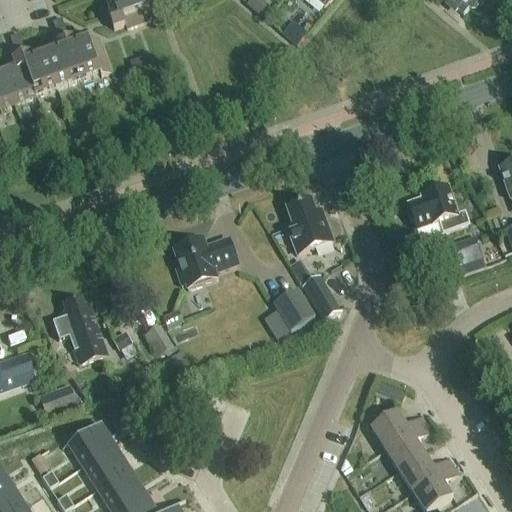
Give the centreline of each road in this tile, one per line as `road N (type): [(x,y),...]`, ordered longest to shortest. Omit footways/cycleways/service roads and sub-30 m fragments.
road 1 (tertiary): [(0,269),(332,146)]
road 2 (unclassified): [(353,348),(369,301),(371,257),(332,146)]
road 3 (tertiary): [(332,146),(511,81)]
road 4 (unclassified): [(281,511),(353,348)]
road 5 (residential): [(511,499),(422,375)]
road 6 (residential): [(422,375),(462,322),(511,297)]
